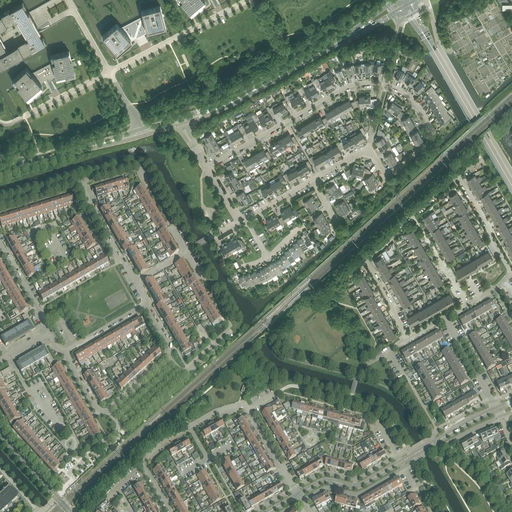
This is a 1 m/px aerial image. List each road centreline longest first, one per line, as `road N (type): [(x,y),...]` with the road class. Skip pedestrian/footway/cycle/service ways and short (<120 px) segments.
road 1 (residential): [(312,179),(361,151),(394,174),(433,139),(410,97),(375,83),(350,85),(206,167)]
road 2 (tertiary): [(298,495),(319,482),(359,485),(497,408)]
road 3 (tertiary): [(511,185),(405,5)]
road 4 (residential): [(456,174),(510,271),(444,316)]
road 5 (tertiary): [(179,121),(265,85),(342,40)]
road 6 (residential): [(169,511),(142,460),(216,410),(248,408)]
road 7 (residential): [(247,0),(109,72)]
road 8 (residential): [(366,261),(365,253),(456,174)]
